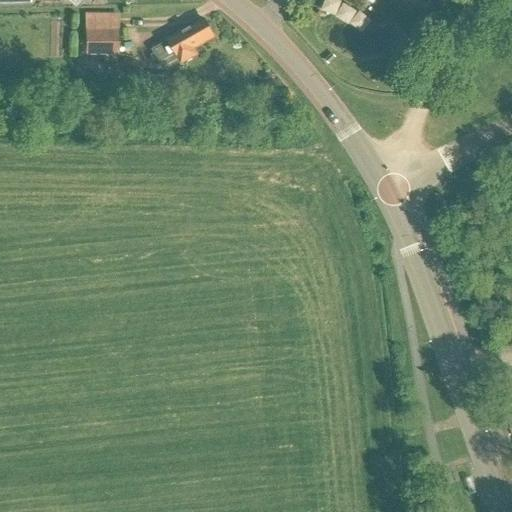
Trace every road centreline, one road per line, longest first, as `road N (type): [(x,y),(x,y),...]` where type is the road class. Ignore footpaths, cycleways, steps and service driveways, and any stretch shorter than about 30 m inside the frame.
road 1 (tertiary): [(499,511),(393,196)]
road 2 (tertiary): [(393,196),(311,79),(225,0)]
road 3 (track): [(477,0),(407,134),(393,196)]
road 4 (unclassified): [(393,196),(511,127)]
